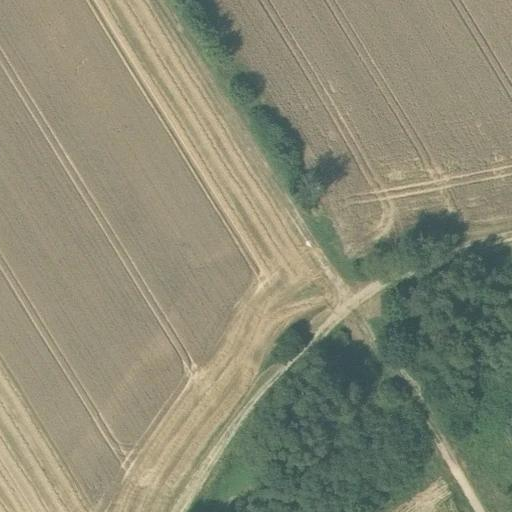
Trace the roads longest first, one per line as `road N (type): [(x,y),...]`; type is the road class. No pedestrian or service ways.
road 1 (track): [(467,511),(158,0)]
road 2 (track): [(511,245),(446,259),(347,306),(278,370),(178,511)]
